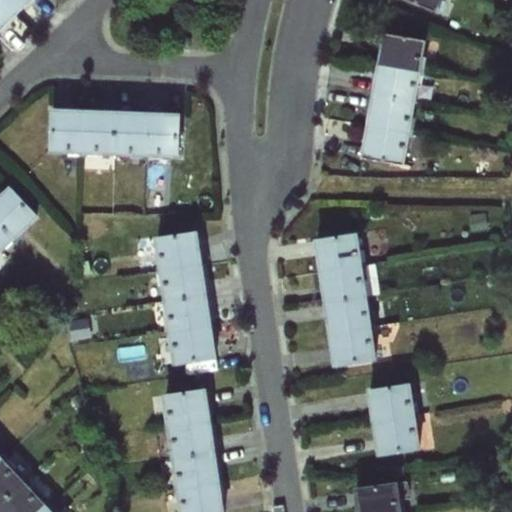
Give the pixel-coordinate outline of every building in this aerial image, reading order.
[(6,0),(0,0),(0,30),(19,13),(6,0)] [(6,0),(19,13),(33,0),(6,0)] [(440,0),(412,0),(436,10),(440,0)] [(383,33),(378,63),(421,71),(427,40),(383,33)] [(378,63),(373,95),(416,102),(421,71),(378,63)] [(373,95),(367,125),(411,133),(416,102),(373,95)] [(84,153),(86,109),(52,108),(51,152),(84,153)] [(86,109),(84,153),(116,155),(117,110),(86,109)] [(117,110),(116,155),(146,156),(148,111),(117,110)] [(148,111),(146,156),(179,157),(181,113),(148,111)] [(411,133),(367,125),(362,157),(405,165),(411,133)] [(10,185),(0,194),(0,251),(1,252),(16,238),(38,218),(39,217),(10,185)] [(38,218),(16,238),(23,245),(45,225),(38,218)] [(160,270),(204,263),(199,230),(155,237),(160,270)] [(320,272),(364,265),(359,232),(315,239),(320,272)] [(91,260),(82,262),(85,277),(95,275),(91,260)] [(204,263),(160,270),(164,301),(209,294),(204,263)] [(368,265),(364,265),(368,295),(381,293),(377,263),(368,265)] [(364,265),(320,272),(324,303),(368,295),(364,265)] [(209,294),(164,301),(169,331),(213,325),(209,294)] [(368,295),(324,303),(329,334),(373,327),(368,295)] [(213,325),(169,331),(174,365),(218,358),(213,325)] [(373,327),(329,334),(334,366),(378,360),(373,327)] [(373,422),(417,415),(412,383),(368,390),(373,422)] [(169,427),(212,420),(207,387),(164,394),(169,427)] [(417,415),(373,422),(378,456),(422,449),(417,415)] [(212,420),(169,427),(173,458),(216,451),(212,420)] [(216,451),(173,458),(178,489),(221,482),(216,451)] [(4,457),(0,461),(0,504),(25,480),(4,457)] [(25,480),(0,504),(0,511),(36,511),(46,503),(25,480)] [(225,511),(221,482),(178,489),(181,511),(225,511)] [(357,511),(403,511),(399,482),(354,489),(357,511)] [(54,511),(46,503),(36,511),(54,511)]
